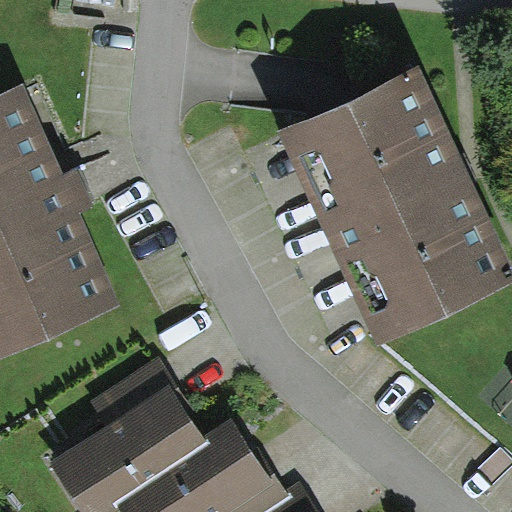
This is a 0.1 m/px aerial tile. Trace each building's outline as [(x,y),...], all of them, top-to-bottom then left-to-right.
[(378,321),(511,261),(511,241),(421,42),(280,105),(378,321)] [(0,343),(122,290),(83,199),(96,193),(79,154),(63,161),(23,69),(0,79),(0,343)] [(50,450),(90,511),(101,511),(121,500),(115,490),(211,429),(208,423),(161,351),(95,393),(108,412),(50,450)] [(115,490),(121,500),(128,511),(254,511),(291,487),(276,464),(271,467),(233,407),(208,423),(211,429),(115,490)] [(322,511),(302,481),(291,487),(254,511),(322,511)]
